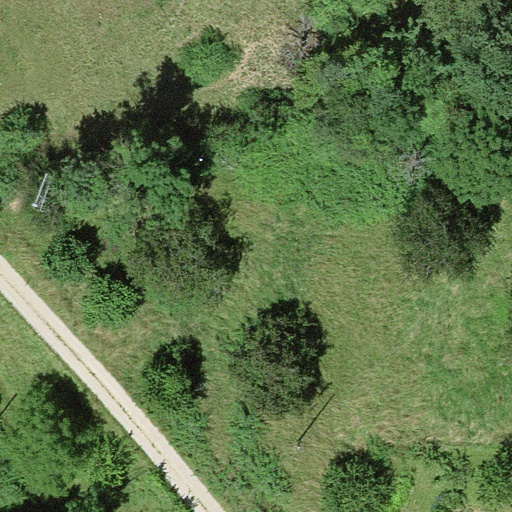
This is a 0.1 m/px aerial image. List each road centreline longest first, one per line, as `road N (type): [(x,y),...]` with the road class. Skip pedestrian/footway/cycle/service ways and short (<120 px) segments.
road 1 (track): [(203,511),(0,264)]
road 2 (track): [(0,402),(54,511)]
